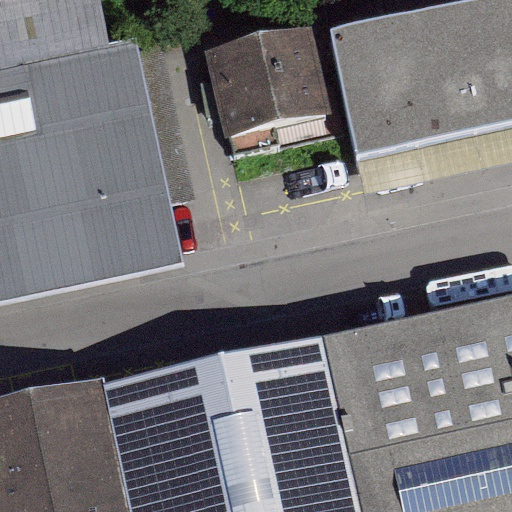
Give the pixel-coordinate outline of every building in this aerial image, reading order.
[(0,0),(0,72),(103,51),(92,0),(0,0)] [(511,11),(339,48),(365,167),(511,135),(511,11)] [(0,238),(163,204),(129,45),(103,51),(0,72),(0,238)] [(314,51),(218,71),(236,153),(331,133),(314,51)] [(511,511),(511,306),(0,414),(0,511),(511,511)]
